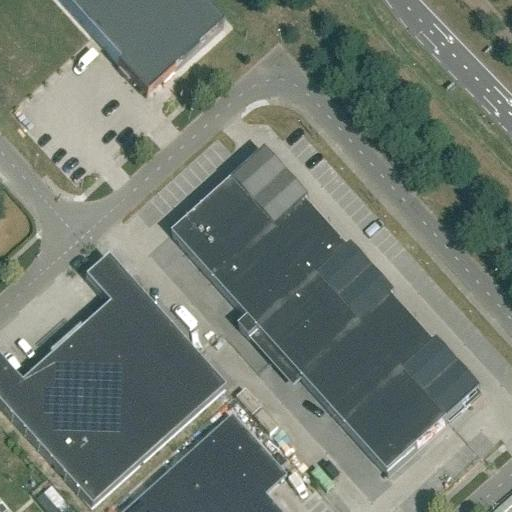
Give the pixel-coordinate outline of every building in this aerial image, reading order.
[(117,71),(131,86),(146,103),(174,78),(172,76),(223,31),(194,0),(56,0),(118,69),(117,71)] [(268,172),(260,172),(256,168),(173,242),(248,326),(239,334),(250,346),(259,337),(388,481),(471,407),(467,402),(468,394),(470,392),(270,170),(268,172)] [(92,511),(225,393),(108,262),(84,283),(108,310),(21,388),(0,364),(0,411),(89,511),(92,511)] [(276,511),(265,499),(286,481),(231,420),(128,511),(276,511)] [(66,511),(49,489),(33,501),(41,511),(66,511)]
